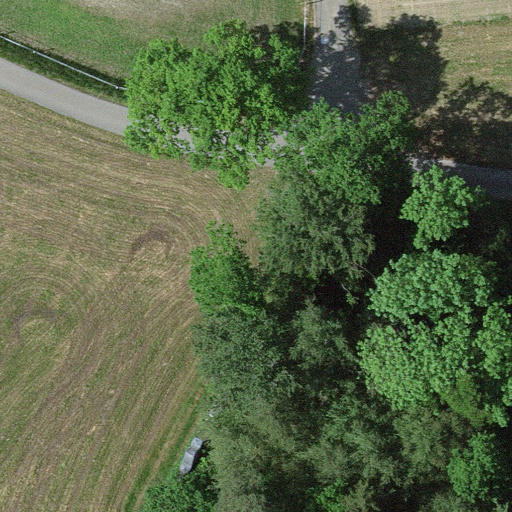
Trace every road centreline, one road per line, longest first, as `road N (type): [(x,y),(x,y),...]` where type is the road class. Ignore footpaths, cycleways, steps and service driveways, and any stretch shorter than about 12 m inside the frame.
road 1 (unclassified): [(0,70),(67,100),(195,138),(347,152),(511,184)]
road 2 (track): [(347,152),(329,0)]
